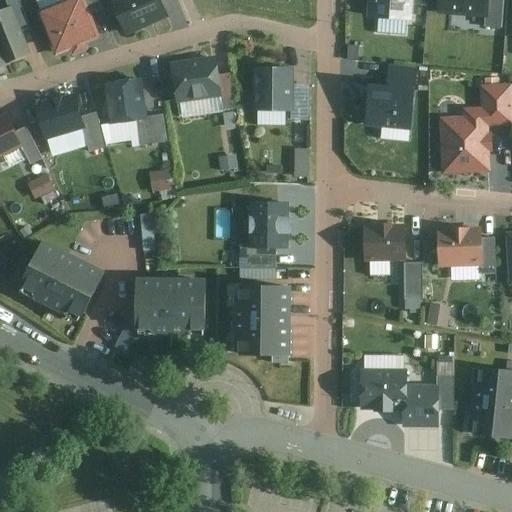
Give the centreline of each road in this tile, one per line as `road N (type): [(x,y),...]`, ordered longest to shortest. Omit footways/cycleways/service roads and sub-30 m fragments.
road 1 (residential): [(0,95),(235,24),(328,39)]
road 2 (residential): [(325,453),(328,189)]
road 3 (residential): [(193,435),(0,334)]
road 4 (residential): [(511,503),(325,453)]
road 5 (residential): [(328,189),(511,203)]
road 6 (residential): [(328,189),(328,39)]
road 7 (residential): [(325,453),(254,435),(193,435)]
